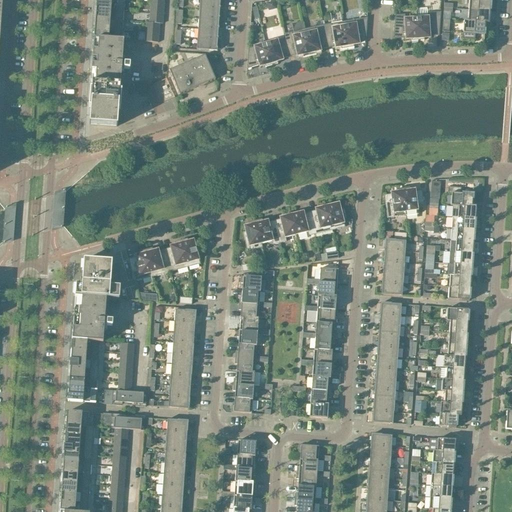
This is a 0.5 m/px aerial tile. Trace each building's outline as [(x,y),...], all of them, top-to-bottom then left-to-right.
[(123,12),(124,2),(96,0),(95,10),(123,12)] [(219,7),(219,0),(217,0),(199,0),(199,9),(219,10),(220,7),(219,7)] [(489,12),(490,0),(468,0),(468,10),(489,12)] [(274,1),(267,3),(268,8),(271,10),(275,9),(274,1)] [(163,14),(163,5),(150,4),(150,14),(163,14)] [(218,17),(219,10),(199,9),(198,19),(218,20),(219,20),(219,17),(218,17)] [(122,21),(123,12),(95,10),(95,19),(122,21)] [(488,23),(489,12),(468,10),(467,21),(463,21),(488,23)] [(416,18),(417,41),(424,41),(423,39),(429,38),(429,36),(438,36),(440,13),(427,14),(427,17),(416,18)] [(162,24),(163,14),(150,14),(149,23),(146,23),(159,24),(162,24)] [(417,41),(416,18),(404,19),(404,15),(395,16),(393,39),(405,38),(405,40),(411,40),(411,42),(417,41)] [(365,42),(367,18),(343,22),(347,49),(353,48),(353,46),(359,45),(358,43),(365,42)] [(122,31),(122,21),(95,19),(94,29),(122,31)] [(218,27),(218,20),(198,19),(197,29),(217,31),(217,30),(218,30),(218,27)] [(488,24),(488,23),(463,21),(462,39),(461,39),(461,40),(475,40),(474,40),(475,35),(484,35),(484,24),(488,24)] [(341,50),(347,49),(343,22),(323,26),(327,48),(334,47),(335,49),(340,48),(341,50)] [(158,33),(159,24),(146,23),(145,33),(158,33)] [(320,50),(327,48),(323,26),(303,30),(309,56),(321,54),(320,50)] [(121,40),(122,31),(94,29),(93,39),(123,41),(121,40)] [(217,37),(217,31),(197,29),(197,39),(217,41),(217,40),(218,37),(217,37)] [(297,59),(309,56),(303,30),(283,35),(289,57),(296,55),(297,59)] [(158,43),(158,33),(145,33),(145,42),(158,43)] [(282,59),(289,57),(283,35),(284,39),(277,41),(277,40),(265,44),(271,66),(277,64),(277,62),(282,61),(282,59)] [(122,54),(123,41),(93,39),(92,52),(122,54)] [(216,47),(217,41),(197,39),(196,50),(208,51),(216,51),(217,47),(216,47)] [(265,68),(271,66),(265,44),(253,47),(253,48),(248,49),(247,69),(258,65),(259,67),(265,66),(265,68)] [(130,64),(121,63),(122,63),(121,63),(122,54),(92,52),(90,83),(92,83),(120,85),(121,69),(129,70),(130,64)] [(179,95),(204,84),(215,80),(204,56),(169,71),(179,95)] [(119,91),(120,85),(92,83),(91,89),(90,89),(88,108),(90,108),(89,125),(117,127),(117,122),(118,110),(120,110),(121,91),(119,91)] [(167,86),(160,88),(165,100),(172,97),(167,86)] [(450,206),(475,207),(471,206),(472,195),(460,194),(460,189),(461,189),(461,188),(448,187),(448,188),(448,194),(451,194),(450,206)] [(387,218),(405,216),(402,189),(396,190),(396,192),(390,193),(390,195),(384,196),(387,218)] [(402,189),(405,216),(417,215),(416,205),(423,204),(421,191),(415,192),(414,190),(409,191),(408,189),(402,189)] [(326,206),(332,230),(344,228),(342,220),(345,220),(342,209),(340,209),(338,203),(326,206)] [(315,235),(332,230),(326,206),(315,209),(315,211),(309,213),(315,235)] [(474,219),(475,207),(450,206),(453,206),(452,217),(474,219)] [(315,235),(309,213),(303,214),(303,212),(291,215),(296,235),(307,233),(308,236),(315,235)] [(285,238),(296,235),(291,215),(279,218),(280,220),(274,221),(279,243),(286,242),(285,238)] [(451,229),(474,231),(474,219),(452,217),(451,229)] [(279,243),(274,221),(268,223),(267,221),(261,222),(261,220),(255,222),(261,248),(262,248),(261,244),(271,241),(272,245),(279,243)] [(247,251),(261,248),(255,222),(249,223),(249,225),(244,227),(245,233),(243,233),(247,251)] [(473,242),(474,231),(451,229),(450,241),(473,242)] [(181,241),(188,267),(199,264),(197,257),(200,256),(197,246),(194,246),(193,240),(187,242),(187,240),(181,241)] [(404,253),(405,242),(385,240),(384,251),(404,253)] [(170,272),(188,267),(181,241),(175,243),(175,245),(169,247),(170,248),(164,250),(170,272)] [(449,252),(472,254),(473,242),(450,241),(449,252)] [(170,272),(164,250),(158,252),(157,250),(152,251),(151,249),(145,251),(152,277),(170,272)] [(134,282),(152,277),(145,251),(139,253),(140,255),(134,256),(134,258),(128,260),(134,282)] [(404,264),(404,253),(384,251),(383,261),(383,262),(404,264)] [(471,266),(472,254),(449,252),(448,264),(453,264),(471,266)] [(75,297),(106,299),(119,300),(120,288),(108,287),(108,284),(110,284),(112,262),(83,260),(82,282),(83,282),(83,285),(76,285),(75,297)] [(404,264),(383,262),(382,273),(403,274),(403,264),(404,264)] [(470,277),(471,266),(453,264),(453,276),(449,276),(470,277)] [(319,283),(339,284),(339,278),(337,278),(338,270),(320,269),(319,280),(313,280),(312,285),(318,285),(319,283)] [(402,284),(403,274),(382,273),(382,284),(402,285),(402,284)] [(469,289),(470,277),(449,276),(448,288),(469,289)] [(242,291),(260,292),(261,278),(240,277),(240,283),(242,284),(242,291)] [(338,291),(339,284),(319,283),(318,285),(318,296),(336,298),(336,290),(338,291)] [(401,296),(402,285),(382,284),(381,295),(401,296)] [(468,301),(469,289),(448,288),(447,300),(468,301)] [(259,306),(259,303),(260,292),(242,291),(241,298),(239,298),(238,304),(259,306)] [(335,305),(336,298),(318,296),(317,307),(311,307),(310,312),(316,312),(317,310),(337,311),(337,305),(335,305)] [(112,321),(104,320),(104,315),(105,312),(106,299),(75,297),(74,313),(72,340),(99,342),(102,343),(104,325),(112,326),(112,321)] [(265,309),(265,303),(259,303),(259,306),(238,304),(238,310),(240,311),(240,318),(258,319),(259,308),(265,309)] [(400,316),(401,305),(380,303),(380,314),(379,314),(379,315),(400,316)] [(446,321),(467,323),(468,311),(447,309),(446,321)] [(174,322),(194,323),(194,322),(195,312),(175,310),(174,322)] [(337,317),(337,311),(317,310),(316,312),(316,323),(334,324),(334,317),(337,317)] [(400,317),(400,316),(379,315),(379,326),(399,327),(400,317)] [(257,330),(258,319),(240,318),(239,325),(237,325),(236,331),(257,333),(257,330)] [(466,334),(467,323),(446,321),(446,322),(449,322),(449,333),(466,334)] [(194,334),(194,323),(174,322),(173,332),(194,334)] [(333,332),(334,324),(316,323),(315,334),(309,334),(308,339),(314,339),(315,337),(335,338),(335,332),(333,332)] [(398,337),(399,327),(379,326),(378,336),(398,338),(398,337)] [(263,335),(263,330),(257,330),(257,333),(236,331),(236,337),(238,337),(238,345),(256,346),(257,335),(263,335)] [(193,345),(194,334),(173,332),(173,342),(172,342),(172,343),(193,345)] [(465,346),(466,334),(449,333),(448,345),(465,346)] [(398,349),(398,338),(378,336),(378,337),(377,347),(398,349)] [(335,345),(335,338),(315,337),(314,339),(314,350),(332,352),(332,344),(335,345)] [(99,352),(99,342),(72,340),(71,350),(99,352)] [(193,345),(172,343),(172,354),(192,355),(193,345)] [(133,345),(124,344),(121,344),(120,353),(133,354),(133,345)] [(255,357),(256,346),(238,345),(237,352),(235,352),(234,358),(255,359),(255,357)] [(465,358),(465,346),(448,345),(447,356),(443,356),(465,358)] [(397,359),(398,349),(377,347),(377,358),(397,359)] [(98,361),(99,352),(71,350),(71,351),(70,351),(69,358),(70,358),(70,359),(98,361)] [(331,359),(332,352),(314,350),(313,361),(307,361),(306,366),(313,366),(313,364),(333,365),(334,359),(331,359)] [(132,364),(133,354),(120,353),(119,363),(132,364)] [(191,366),(192,355),(172,354),(171,365),(191,366)] [(464,369),(465,358),(443,356),(442,368),(464,369)] [(261,363),(261,358),(255,357),(255,359),(234,358),(234,364),(236,365),(236,372),(254,373),(255,362),(261,363)] [(396,370),(397,359),(377,358),(376,369),(396,370)] [(97,371),(98,361),(70,359),(70,369),(97,371)] [(131,373),(132,364),(119,363),(119,372),(131,373)] [(333,371),(333,365),(313,364),(313,366),(312,377),(330,378),(330,371),(333,371)] [(190,376),(191,366),(171,365),(170,375),(191,377),(191,376),(190,376)] [(463,381),(464,369),(442,368),(446,368),(445,380),(442,379),(442,380),(463,381)] [(97,381),(97,371),(70,369),(69,379),(97,381)] [(395,381),(396,370),(376,369),(375,379),(395,381)] [(131,383),(131,373),(119,372),(118,382),(131,383)] [(253,387),(254,373),(236,372),(235,379),(233,379),(233,385),(253,387)] [(190,388),(191,377),(170,375),(170,376),(169,386),(190,388)] [(329,386),(330,378),(312,377),(311,391),(331,392),(332,386),(329,386)] [(96,390),(97,381),(69,379),(68,388),(96,390)] [(395,392),(395,381),(375,379),(374,389),(374,390),(395,392)] [(462,393),(463,381),(442,380),(441,391),(462,393)] [(130,393),(131,383),(118,382),(117,392),(129,393),(130,393)] [(252,400),(253,387),(233,385),(232,391),(235,391),(234,399),(252,400)] [(189,398),(190,388),(169,386),(169,396),(168,396),(168,397),(189,398)] [(96,390),(68,388),(67,402),(95,404),(95,403),(89,402),(90,391),(96,391),(96,390)] [(395,392),(374,390),(373,401),(394,402),(394,392),(395,392)] [(111,405),(112,391),(104,391),(103,404),(97,403),(97,404),(111,405)] [(129,393),(117,392),(112,391),(111,405),(121,405),(121,403),(128,404),(129,393)] [(331,398),(331,392),(311,391),(310,404),(328,405),(328,398),(331,398)] [(461,404),(462,393),(441,391),(441,392),(444,392),(444,403),(440,403),(461,404)] [(146,394),(130,393),(129,393),(128,404),(136,404),(136,406),(145,407),(146,394)] [(189,399),(189,398),(168,397),(168,408),(188,409),(189,399)] [(251,414),(252,400),(234,399),(233,406),(231,406),(231,412),(251,414)] [(393,412),(394,402),(373,401),(372,412),(393,413),(393,412)] [(460,416),(461,404),(440,403),(439,414),(439,415),(460,416)] [(327,413),(328,405),(310,404),(309,418),(329,420),(330,413),(327,413)] [(100,415),(100,414),(66,412),(65,425),(93,427),(88,426),(89,414),(100,415)] [(392,424),(393,413),(372,412),(373,412),(372,423),(392,424)] [(110,428),(110,415),(102,415),(101,428),(110,428)] [(126,430),(127,419),(120,418),(120,416),(110,415),(110,428),(115,429),(126,430)] [(460,417),(460,416),(439,415),(438,427),(456,428),(456,417),(460,417)] [(144,418),(135,417),(135,419),(127,419),(126,430),(127,430),(143,431),(144,418)] [(186,432),(187,421),(167,420),(166,431),(187,433),(187,432),(186,432)] [(93,437),(93,427),(65,425),(65,435),(93,437)] [(127,430),(126,430),(115,429),(114,438),(127,439),(127,430)] [(186,443),(187,433),(166,431),(166,432),(165,442),(186,443)] [(92,447),(93,437),(65,435),(64,445),(92,447)] [(391,447),(391,436),(371,435),(370,445),(370,446),(391,447)] [(126,449),(127,439),(114,438),(113,448),(126,449)] [(432,451),(454,453),(455,440),(437,439),(436,451),(432,451)] [(257,449),(258,443),(237,441),(236,455),(254,456),(255,449),(257,449)] [(185,454),(186,443),(165,442),(165,452),(164,452),(164,453),(185,454)] [(91,456),(92,447),(64,445),(63,454),(91,456)] [(317,461),(318,447),(298,445),(297,452),(300,452),(299,460),(317,461)] [(390,448),(391,447),(370,446),(369,457),(390,458),(390,448)] [(125,459),(126,449),(113,448),(112,458),(125,459)] [(453,464),(454,453),(432,451),(432,463),(453,464)] [(185,455),(185,454),(164,453),(164,463),(184,465),(185,455)] [(90,466),(91,456),(63,454),(63,464),(90,466)] [(254,464),(254,456),(236,455),(236,466),(229,466),(229,471),(235,471),(235,469),(256,470),(256,464),(254,464)] [(389,468),(390,458),(369,457),(368,467),(389,469),(389,468)] [(125,468),(125,459),(112,458),(112,467),(125,468)] [(316,472),(317,461),(299,460),(299,467),(296,467),(296,473),(316,474),(316,472)] [(183,476),(184,465),(164,463),(163,474),(183,476)] [(452,476),(453,464),(432,463),(431,475),(452,476)] [(90,475),(90,466),(63,464),(62,473),(90,475)] [(124,478),(125,468),(112,467),(111,477),(124,478)] [(388,480),(389,469),(368,467),(368,468),(369,468),(368,478),(388,480)] [(255,476),(256,470),(235,469),(235,471),(234,482),(252,483),(253,476),(255,476)] [(322,477),(323,472),(316,472),(316,474),(296,473),(295,479),(298,479),(297,487),(315,488),(316,477),(322,477)] [(62,473),(62,474),(61,474),(60,482),(61,482),(61,483),(89,485),(90,475),(62,473)] [(182,486),(183,476),(163,474),(162,485),(182,486)] [(451,488),(452,476),(431,475),(430,486),(451,488)] [(123,487),(124,478),(111,477),(110,486),(123,487)] [(387,490),(388,480),(368,478),(367,489),(387,490)] [(252,491),(252,483),(234,482),(234,493),(228,493),(227,498),(233,498),(234,496),(254,497),(254,491),(252,491)] [(89,485),(61,483),(61,492),(88,494),(89,485)] [(182,497),(182,486),(162,485),(161,496),(182,497)] [(123,497),(123,487),(110,486),(110,496),(123,497)] [(450,499),(451,488),(430,486),(429,498),(450,499)] [(315,499),(315,488),(297,487),(297,494),(294,494),(294,500),(314,501),(315,499)] [(387,501),(387,490),(367,489),(366,500),(387,501)] [(88,504),(88,494),(61,492),(60,502),(88,504)] [(122,506),(123,497),(110,496),(109,505),(122,506)] [(181,508),(182,497),(161,496),(161,507),(181,508)] [(253,503),(254,497),(234,496),(233,498),(233,509),(251,510),(251,503),(253,503)] [(450,511),(450,499),(429,498),(428,510),(450,511)] [(320,504),(321,499),(315,499),(314,501),(294,500),(294,506),(296,506),(295,511),(313,511),(314,504),(320,504)] [(386,511),(387,501),(366,500),(366,511),(386,511)] [(87,511),(88,504),(60,502),(60,504),(59,504),(59,508),(60,508),(59,511),(65,511),(87,511)]
